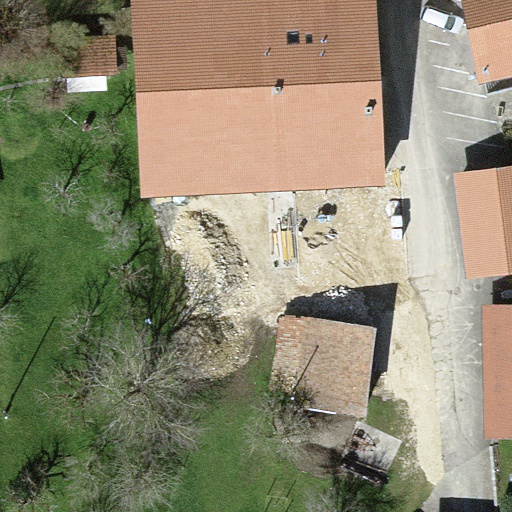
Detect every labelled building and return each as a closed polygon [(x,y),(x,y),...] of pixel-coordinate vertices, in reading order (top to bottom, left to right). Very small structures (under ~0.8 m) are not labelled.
[(121,0),(124,199),(363,196),(361,95),(359,0),(121,0)] [(511,0),(464,0),(481,81),(511,74),(511,0)] [(56,52),(55,81),(112,82),(113,52),(56,52)] [(511,182),(457,186),(463,288),(511,284),(511,182)] [(511,318),(480,319),(482,445),(511,444),(511,318)] [(375,343),(280,325),(264,408),(359,427),(375,343)]
